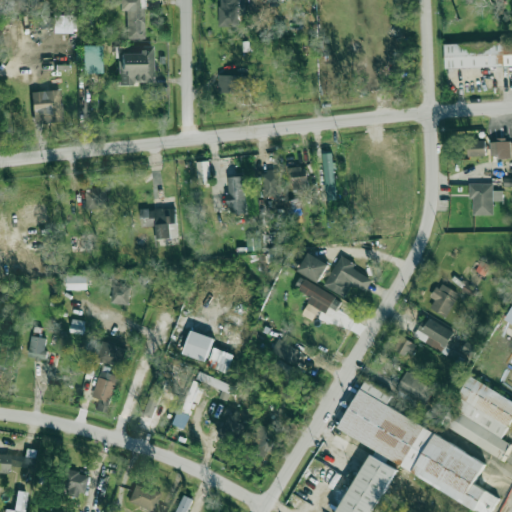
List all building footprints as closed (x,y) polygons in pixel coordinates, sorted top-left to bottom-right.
[(127,10),(127,38),(145,38),(145,0),(122,0),(122,10),(127,10)] [(219,0),(220,26),(239,26),(239,0),(246,0),(219,0)] [(53,32),(75,33),(75,15),(54,15),(53,32)] [(511,42),(444,43),(445,67),(511,66),(511,42)] [(101,46),(82,46),(83,74),(102,74),(101,46)] [(118,84),(152,83),(152,46),(117,46),(118,84)] [(218,92),(242,92),(242,75),(218,75),(218,92)] [(32,123),(61,123),(60,90),(31,91),(32,123)] [(490,140),(490,157),(511,157),(511,140),(490,140)] [(486,157),(486,141),(467,141),(467,157),(486,157)] [(324,153),(325,200),(335,199),(334,153),(324,153)] [(198,184),(209,184),(209,161),(197,162),(198,184)] [(352,191),(367,191),(367,165),(352,165),(352,191)] [(281,171),(263,171),(263,197),(281,197),(281,171)] [(292,193),(309,192),(308,174),(291,175),(292,193)] [(229,176),(229,212),(245,212),(245,176),(229,176)] [(503,186),(511,186),(511,177),(503,177),(503,186)] [(471,215),(493,215),(493,183),(471,183),(471,215)] [(108,208),(108,187),(86,188),(87,209),(108,208)] [(178,239),(177,209),(141,210),(142,217),(154,217),(155,239),(178,239)] [(261,250),(260,236),(247,236),(248,250),(261,250)] [(328,264),(308,253),(298,270),(319,282),(328,264)] [(373,280),(342,257),(324,282),(343,297),(352,284),(364,292),(373,280)] [(490,264),(480,260),(476,271),(485,275),(490,264)] [(87,289),(87,274),(66,275),(67,289),(87,289)] [(297,290),(326,311),(335,299),(306,278),(297,290)] [(51,282),(34,282),(34,294),(51,294),(51,282)] [(447,317),(460,295),(442,283),(428,305),(447,317)] [(461,290),(473,298),(478,291),(467,283),(461,290)] [(129,287),(113,286),(112,302),(128,303),(129,287)] [(511,308),(498,335),(511,342),(511,308)] [(454,333),(427,315),(414,334),(441,352),(454,333)] [(83,333),(85,320),(72,319),(71,333),(83,333)] [(407,357),(415,344),(400,335),(392,349),(407,357)] [(30,357),(45,357),(45,337),(30,337),(30,357)] [(270,352),(292,366),(301,352),(279,338),(270,352)] [(121,367),(127,349),(103,341),(97,359),(121,367)] [(203,365),(207,352),(190,347),(186,359),(203,365)] [(234,355),(214,347),(207,365),(227,373),(234,355)] [(407,374),(405,377),(391,369),(387,377),(400,385),(395,393),(423,409),(434,390),(407,374)] [(92,396),(99,398),(95,411),(108,415),(119,376),(100,370),(92,396)] [(196,380),(223,390),(221,393),(233,397),(237,386),(199,372),(196,380)] [(501,458),(509,444),(501,439),(511,419),(511,400),(469,376),(441,424),(501,458)] [(153,417),(166,380),(157,377),(144,414),(153,417)] [(337,430),(480,511),(491,511),(499,499),(473,484),(485,463),(386,406),(393,395),(366,379),(337,430)] [(190,414),(194,401),(199,402),(204,386),(191,382),(182,412),(190,414)] [(239,421),(227,424),(230,436),(242,433),(239,421)] [(257,435),(267,440),(271,432),(262,427),(257,435)] [(0,472),(9,473),(10,454),(0,453),(0,472)] [(337,511),(376,511),(399,470),(369,454),(337,511)] [(58,493),(81,499),(87,475),(64,469),(58,493)] [(151,511),(160,496),(137,484),(128,500),(151,511)] [(14,511),(23,511),(25,492),(16,491),(14,511)] [(185,511),(192,499),(184,496),(176,511),(185,511)]
